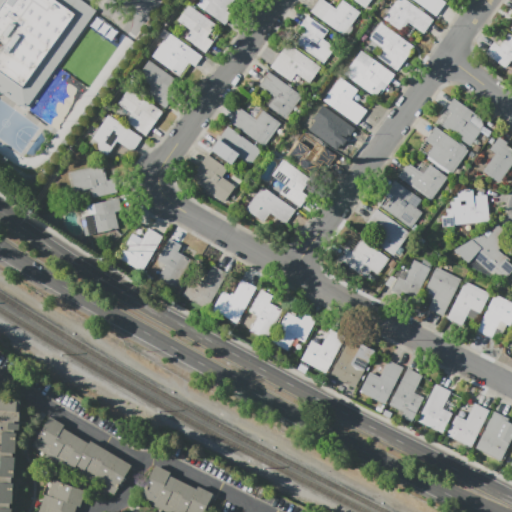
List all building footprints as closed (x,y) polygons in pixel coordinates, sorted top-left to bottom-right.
[(0,0),(73,0),(93,14),(22,112),(0,96),(0,0)] [(235,0),(227,12),(232,15),(225,25),(205,11),(211,3),(206,0),(235,0)] [(343,0),(361,13),(345,36),(311,12),(319,0),(323,0),(337,9),(343,0)] [(353,0),(366,9),(372,0),(353,0)] [(398,0),(384,19),(402,32),(409,23),(424,34),(434,20),(406,0),(398,0)] [(415,0),(438,16),(447,3),(442,0),(415,0)] [(189,6),(216,25),(207,38),(214,43),(206,54),(186,39),(191,31),(178,21),(189,6)] [(308,16),(330,31),(324,39),(336,48),(325,64),(297,44),(306,30),(301,26),(308,16)] [(370,39),(382,23),(416,47),(398,71),(373,53),(379,45),(370,39)] [(202,57),(170,34),(153,57),(180,76),(189,64),(195,67),(202,57)] [(485,53),(505,68),(511,60),(511,36),(508,34),(499,47),(493,42),(485,53)] [(288,44),(321,68),(310,83),(297,74),(291,82),(271,67),(288,44)] [(345,75),(372,94),(382,80),(389,85),(396,75),(362,51),(345,75)] [(150,61),(177,80),(167,93),(174,98),(167,109),(133,85),(150,61)] [(269,73),(303,97),(286,120),(269,107),(276,98),(259,86),(269,73)] [(340,78),(359,91),(352,100),(367,111),(357,125),(324,101),(340,78)] [(129,88),(163,113),(146,136),(126,122),(132,114),(118,104),(129,88)] [(454,98),(476,114),(470,122),(482,130),(471,146),(443,127),(453,113),(447,108),(454,98)] [(305,128),(322,104),(355,128),(346,142),(330,131),(324,141),(305,128)] [(263,112),(280,124),(265,146),(231,123),(241,109),(257,120),(263,112)] [(142,138),(109,115),(89,143),(108,156),(118,141),(133,152),(142,138)] [(436,127),(469,151),(452,174),(427,156),(433,147),(425,141),(436,127)] [(212,151),(234,166),(239,159),(250,167),(262,150),(228,128),(212,151)] [(484,171),(496,154),(491,150),(500,137),(509,143),(507,145),(511,148),(511,166),(501,183),(484,171)] [(287,156),(298,140),(311,149),(316,141),(337,156),(329,167),(323,163),(314,175),(287,156)] [(208,155),(191,177),(225,202),(236,187),(222,176),(228,169),(208,155)] [(284,160),(310,179),(302,191),(309,196),(301,208),(280,193),(285,186),(272,176),(284,160)] [(408,163),(424,174),(430,165),(449,178),(432,201),(398,177),(408,163)] [(71,173),(75,192),(92,188),(94,198),(118,193),(115,179),(107,181),(104,166),(71,173)] [(395,181),(423,200),(417,209),(423,213),(412,229),(378,205),(395,181)] [(246,209),(264,222),(271,213),(286,224),(296,210),(263,186),(246,209)] [(489,222),(487,195),(474,196),(474,190),(458,191),(458,198),(455,198),(455,202),(453,202),(454,209),(447,209),(447,216),(442,216),(443,226),(489,222)] [(119,199),(122,211),(115,213),(119,229),(97,234),(92,214),(90,215),(88,205),(119,199)] [(376,210),(410,233),(393,256),(360,233),(376,210)] [(499,224),(511,235),(497,251),(511,263),(511,273),(505,281),(496,273),(493,276),(474,259),(469,263),(455,251),(483,234),(487,238),(499,224)] [(119,258),(143,272),(164,237),(149,228),(139,245),(129,240),(119,258)] [(169,239),(182,246),(178,252),(191,259),(175,290),(158,281),(167,265),(158,260),(169,239)] [(390,260),(378,276),(370,270),(364,279),(339,260),(347,250),(352,254),(362,240),(390,260)] [(414,261),(431,269),(417,299),(387,285),(393,272),(406,278),(414,261)] [(184,296),(208,309),(227,273),(213,266),(204,282),(194,277),(184,296)] [(437,268),(428,288),(438,293),(430,309),(444,316),(462,280),(437,268)] [(222,291),(233,297),(242,280),(257,288),(238,324),(211,311),(222,291)] [(465,282),(491,294),(481,314),(471,309),(462,326),(448,319),(465,282)] [(261,290),(241,325),(267,339),(283,311),(270,303),(274,297),(261,290)] [(477,331),(495,294),(511,302),(511,327),(500,321),(492,338),(477,331)] [(288,312),(303,320),(306,314),(317,320),(305,343),(295,338),(289,350),(273,341),(288,312)] [(301,361),(327,374),(347,337),(331,329),(322,346),(312,341),(301,361)] [(349,339),(365,348),(355,365),(366,370),(356,389),(330,375),(349,339)] [(370,373),(360,392),(386,405),(404,368),(389,361),(381,378),(370,373)] [(408,369),(423,376),(415,394),(425,399),(416,418),(390,405),(408,369)] [(436,385),(451,392),(444,409),(453,414),(445,433),(420,421),(436,385)] [(0,511),(0,396),(17,397),(16,400),(20,400),(18,421),(14,421),(14,423),(18,423),(18,431),(16,431),(14,453),(12,453),(12,457),(14,457),(13,478),(11,478),(11,482),(13,482),(11,504),(10,504),(9,507),(11,507),(10,511),(0,511)] [(457,416),(447,436),(472,448),(490,410),(475,403),(467,420),(457,416)] [(494,411),(510,419),(508,422),(511,424),(511,439),(502,461),(476,448),(494,411)] [(49,417),(64,425),(63,428),(88,443),(90,441),(130,465),(113,495),(62,464),(61,467),(44,457),(45,455),(31,446),(49,417)] [(155,465),(171,473),(170,475),(196,488),(197,486),(212,493),(202,511),(168,511),(154,505),(155,503),(140,496),(155,465)] [(52,479),(84,490),(79,507),(76,506),(73,511),(37,511),(44,494),(47,495),(52,479)]
